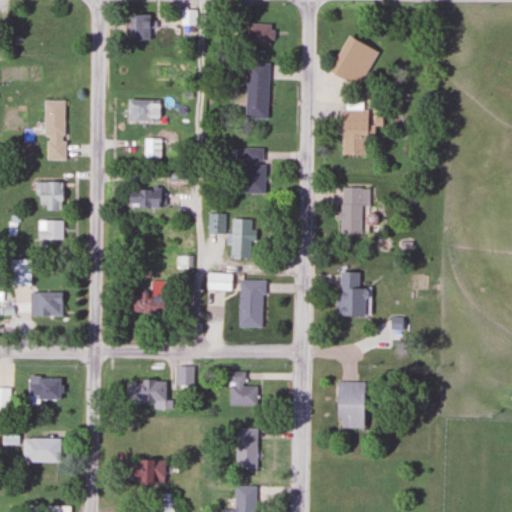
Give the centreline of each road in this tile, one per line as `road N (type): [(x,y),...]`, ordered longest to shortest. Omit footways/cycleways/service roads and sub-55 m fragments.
road 1 (residential): [(298,511),(308,0)]
road 2 (residential): [(91,511),(99,0)]
road 3 (residential): [(301,349),(96,351)]
